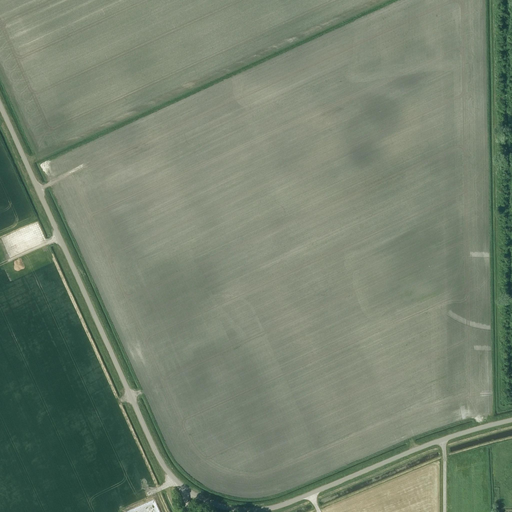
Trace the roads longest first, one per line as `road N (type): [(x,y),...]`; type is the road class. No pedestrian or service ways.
road 1 (unclassified): [(182,487),(147,435),(0,104)]
road 2 (unclassified): [(182,487),(238,509),(281,506),(443,439),(511,420)]
